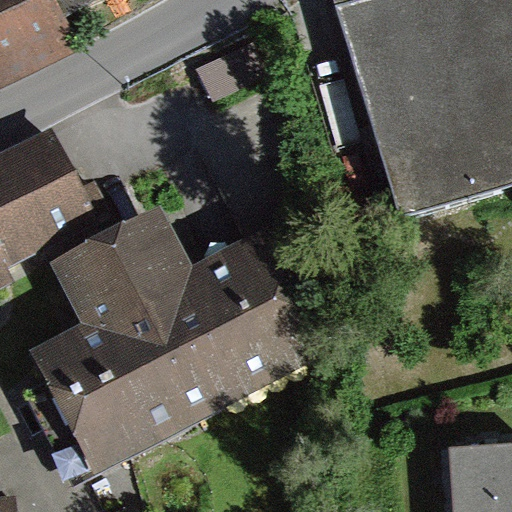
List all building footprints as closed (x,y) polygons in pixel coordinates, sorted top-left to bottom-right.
[(56,17),(85,0),(0,0),(0,77),(68,39),(56,17)] [(511,0),(433,0),(331,31),(389,226),(511,189),(511,0)] [(45,145),(0,169),(0,296),(11,290),(0,269),(0,262),(84,218),(45,145)] [(76,492),(320,367),(257,243),(186,280),(156,222),(65,268),(95,326),(38,355),(51,379),(25,392),(76,492)] [(440,511),(511,511),(511,419),(435,424),(440,511)] [(0,505),(0,511),(18,511),(17,503),(0,505)]
